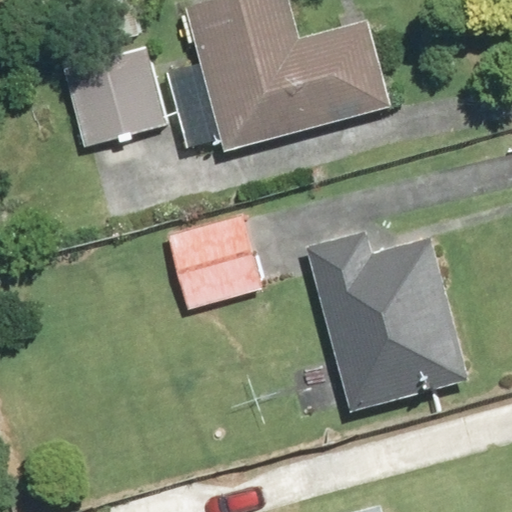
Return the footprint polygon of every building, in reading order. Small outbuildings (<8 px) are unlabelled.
[(166,0),(207,151),(415,94),(389,0),(360,0),(324,10),(321,0),(166,0)] [(160,31),(67,56),(92,148),(185,123),(160,31)] [(445,201),(323,234),(370,406),(492,373),(445,201)] [(262,202),(183,223),(207,308),(285,287),(262,202)] [(406,511),(400,488),(310,511),(406,511)]
